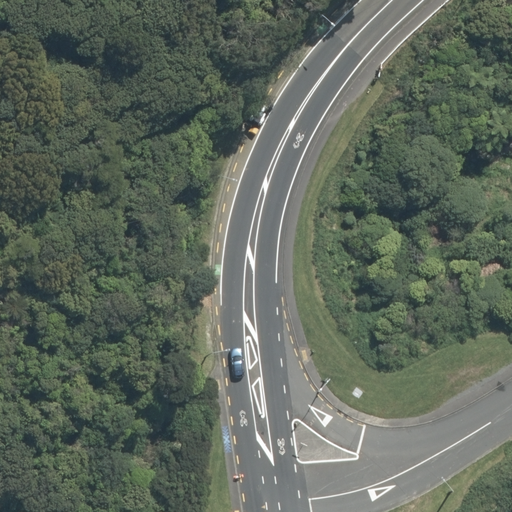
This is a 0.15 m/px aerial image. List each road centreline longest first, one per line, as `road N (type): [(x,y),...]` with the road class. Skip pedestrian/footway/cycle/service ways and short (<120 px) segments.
road 1 (secondary): [(388,0),(332,60),(268,171),(250,242),(248,327)]
road 2 (secondary): [(248,327),(319,415),(411,469)]
road 3 (secondary): [(273,511),(248,327)]
road 4 (tertiary): [(277,511),(342,498),(411,469)]
